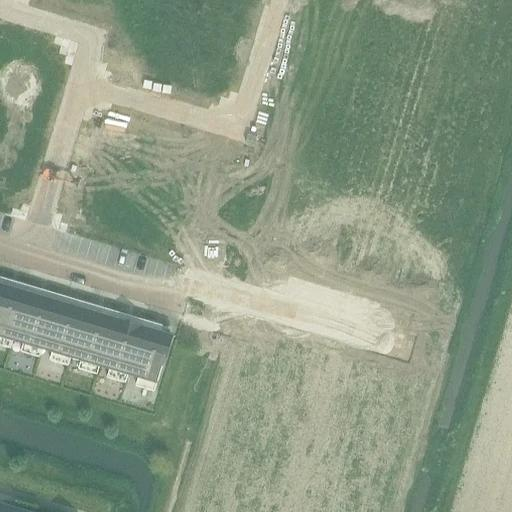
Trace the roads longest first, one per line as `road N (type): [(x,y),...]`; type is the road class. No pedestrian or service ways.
road 1 (residential): [(278,0),(241,121),(227,126),(80,85)]
road 2 (residential): [(185,304),(207,290),(409,348)]
road 3 (residential): [(28,257),(80,85)]
road 4 (residential): [(185,304),(28,257)]
road 5 (residential): [(80,85),(90,52),(83,34),(0,8)]
